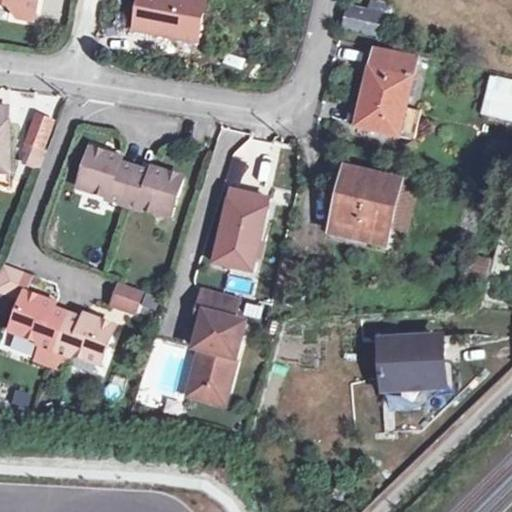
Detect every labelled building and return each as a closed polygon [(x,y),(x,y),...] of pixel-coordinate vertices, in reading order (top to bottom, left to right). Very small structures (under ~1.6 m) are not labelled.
[(31,20),(34,0),(0,0),(0,3),(10,5),(17,17),(31,20)] [(178,0),(136,0),(130,31),(192,44),(200,5),(178,0)] [(388,4),(344,1),(342,32),(386,35),(388,4)] [(398,137),(412,78),(370,69),(356,127),(398,137)] [(41,163),(53,130),(35,124),(23,157),(41,163)] [(79,191),(140,212),(141,210),(171,219),(183,180),(152,171),(151,176),(120,166),(121,162),(91,152),(79,191)] [(387,245),(401,183),(349,171),(335,233),(387,245)] [(232,191),(230,200),(269,209),(271,200),(232,191)] [(254,273),(269,209),(230,200),(216,264),(254,273)] [(302,267),(310,235),(289,230),(281,263),(302,267)] [(487,280),(492,257),(474,254),(469,277),(487,280)] [(26,277),(6,270),(0,286),(0,291),(18,298),(26,277)] [(137,315),(144,291),(116,282),(108,305),(137,315)] [(240,298),(204,290),(196,327),(202,328),(207,329),(202,351),(195,383),(232,391),(247,323),(235,320),(240,298)] [(118,326),(87,316),(86,320),(56,310),(57,305),(27,295),(14,333),(43,343),(42,345),(44,346),(58,351),(74,357),(75,354),(104,365),(118,326)] [(207,329),(202,328),(197,350),(202,351),(207,329)] [(444,328),(386,333),(390,374),(412,372),(413,382),(455,378),(452,354),(447,354),(444,328)] [(58,351),(44,346),(39,360),(53,365),(58,351)] [(412,372),(390,374),(391,384),(413,382),(412,372)] [(232,391),(195,383),(192,397),(228,406),(232,391)]
